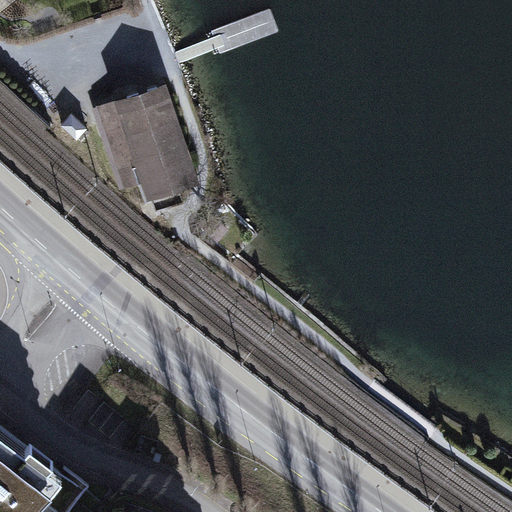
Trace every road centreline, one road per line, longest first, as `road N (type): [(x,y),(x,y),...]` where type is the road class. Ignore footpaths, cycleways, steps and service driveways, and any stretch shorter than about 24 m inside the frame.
road 1 (primary): [(73,275),(196,380),(379,511)]
road 2 (residential): [(218,511),(72,444),(15,403),(7,380),(13,358),(73,275)]
